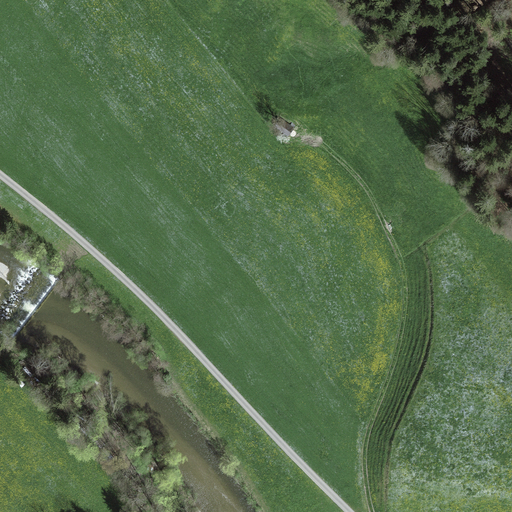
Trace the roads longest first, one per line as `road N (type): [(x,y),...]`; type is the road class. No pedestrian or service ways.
road 1 (track): [(0,174),(189,340),(352,511)]
road 2 (track): [(373,511),(366,448),(406,305),(404,265),(388,221)]
